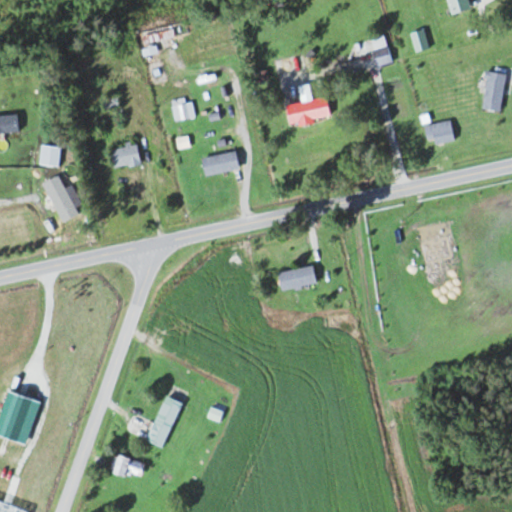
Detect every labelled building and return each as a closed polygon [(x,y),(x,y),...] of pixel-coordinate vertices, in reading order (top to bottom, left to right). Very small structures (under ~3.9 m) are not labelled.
[(471,8),(468,0),(446,0),(452,14),(471,8)] [(417,51),(429,46),(422,28),(410,33),(417,51)] [(372,50),(376,65),(393,61),(389,46),(372,50)] [(480,108),(500,110),(505,73),(485,70),(480,108)] [(229,80),(227,71),(179,82),(181,91),(229,80)] [(330,116),(327,96),(312,99),(309,84),(299,85),(302,102),(286,105),(289,123),(330,116)] [(182,119),(195,116),(192,101),(179,104),(182,119)] [(0,115),(0,132),(19,132),(18,115),(0,115)] [(426,139),(432,137),(434,144),(454,139),(448,119),(423,126),(426,139)] [(112,167),(139,162),(135,144),(109,148),(112,167)] [(39,165),(59,165),(59,145),(39,145),(39,165)] [(203,174),(239,169),(236,151),(201,156),(203,174)] [(316,282),(312,264),(277,272),(281,290),(316,282)] [(183,403),(165,395),(145,439),(163,447),(183,403)] [(115,475),(143,475),(143,459),(115,459),(115,475)]
